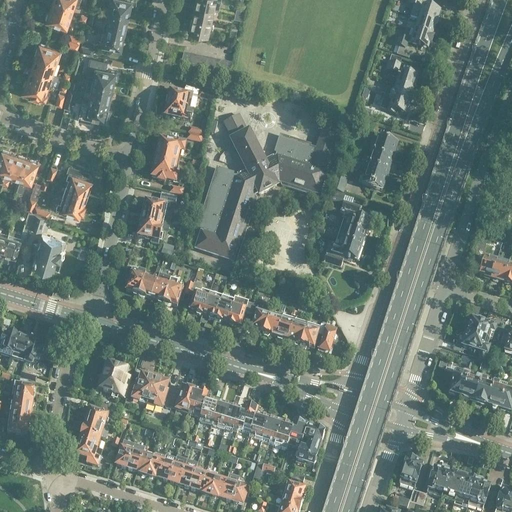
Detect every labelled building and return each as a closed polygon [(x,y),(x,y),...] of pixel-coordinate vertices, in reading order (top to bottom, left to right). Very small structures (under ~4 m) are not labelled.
[(52,0),(49,10),(71,17),(73,12),(71,11),(73,5),(59,0),(52,0)] [(109,0),(108,8),(128,13),(131,1),(127,0),(109,0)] [(195,0),(194,5),(214,9),(219,11),(220,0),(195,0)] [(410,17),(417,19),(435,25),(439,13),(419,6),(421,0),(419,0),(409,0),(409,3),(414,5),(410,17)] [(194,5),(191,18),(211,23),(214,9),(194,5)] [(105,20),(125,25),(128,13),(108,8),(105,20)] [(71,17),(49,10),(46,20),(58,24),(57,30),(65,33),(67,27),(68,28),(71,17)] [(213,24),(211,23),(191,18),(188,32),(208,36),(209,29),(212,30),(213,24)] [(435,25),(417,19),(415,26),(408,24),(406,29),(431,37),(435,25)] [(105,20),(102,32),(123,37),(125,25),(105,20)] [(433,38),(431,37),(406,29),(403,40),(397,38),(395,45),(400,47),(397,55),(408,59),(411,52),(404,50),(405,48),(405,49),(407,43),(427,49),(428,45),(430,45),(433,38)] [(123,37),(102,32),(100,44),(120,49),(123,37)] [(69,34),(67,40),(79,44),(81,37),(69,34)] [(79,44),(67,40),(65,47),(77,50),(79,44)] [(34,55),(35,55),(57,63),(61,51),(39,43),(38,47),(37,47),(34,55)] [(80,52),(92,55),(94,48),(81,46),(80,52)] [(181,65),(187,66),(189,54),(184,53),(181,65)] [(187,66),(193,67),(196,56),(189,54),(187,66)] [(33,67),(53,74),(57,63),(35,55),(32,63),(34,63),(33,67)] [(202,57),(196,56),(193,67),(199,69),(202,57)] [(208,58),(202,57),(199,69),(205,70),(208,58)] [(205,70),(212,71),(214,60),(208,58),(205,70)] [(90,59),(86,78),(88,79),(93,80),(112,84),(115,72),(104,70),(106,62),(90,59)] [(212,71),(217,73),(220,61),(214,60),(212,71)] [(217,73),(223,74),(226,62),(220,61),(217,73)] [(226,62),(223,74),(230,75),(233,64),(226,62)] [(395,86),(413,92),(417,80),(397,73),(399,67),(389,64),(387,70),(393,72),(391,77),(397,79),(395,86)] [(30,75),(29,79),(49,86),(53,74),(33,67),(31,67),(28,74),(30,75)] [(49,86),(29,79),(27,79),(23,91),(30,93),(29,96),(47,102),(49,94),(47,93),(49,86)] [(87,86),(86,91),(110,96),(112,84),(93,80),(88,79),(87,86)] [(70,87),(76,89),(78,82),(71,81),(70,87)] [(384,95),(410,104),(413,92),(395,86),(393,92),(386,90),(385,94),(381,93),(382,90),(376,88),(375,93),(380,94),(380,95),(383,96),(384,95)] [(67,98),(73,100),(75,90),(70,89),(67,98)] [(59,93),(55,105),(62,106),(65,95),(64,95),(65,92),(59,90),(59,93)] [(88,104),(107,108),(110,96),(86,91),(85,96),(89,97),(88,104)] [(170,92),(167,104),(188,109),(193,110),(194,110),(197,97),(188,95),(175,92),(175,93),(170,92)] [(198,98),(212,102),(214,97),(200,92),(198,98)] [(410,104),(384,95),(383,101),(389,103),(386,111),(394,114),(395,112),(406,116),(410,104)] [(73,100),(67,98),(64,107),(70,109),(73,100)] [(107,108),(88,104),(86,110),(80,109),(79,114),(104,120),(107,108)] [(167,104),(164,116),(170,118),(183,121),(183,120),(191,122),(193,110),(188,109),(167,104)] [(357,116),(368,120),(371,111),(359,108),(357,116)] [(281,185),(318,197),(338,135),(322,130),(316,150),(310,148),(311,146),(280,136),(275,153),(277,154),(276,158),(273,157),(264,161),(249,133),(248,133),(240,116),(224,124),(233,141),(232,141),(247,170),(238,175),(237,178),(233,177),(234,174),(217,169),(197,229),(205,231),(204,235),(202,235),(198,249),(235,261),(255,199),(253,195),(257,193),(259,195),(276,187),(275,184),(279,182),(281,185)] [(353,126),(365,130),(368,122),(355,118),(353,126)] [(188,134),(203,137),(204,131),(189,128),(188,134)] [(203,137),(188,134),(187,140),(202,143),(203,137)] [(158,144),(156,153),(157,153),(179,157),(180,151),(183,152),(185,141),(176,139),(175,144),(160,140),(159,144),(158,144)] [(371,155),(391,161),(396,146),(378,140),(374,152),(372,152),(371,155)] [(0,171),(6,174),(13,154),(1,150),(0,154),(0,171)] [(154,165),(176,170),(179,157),(157,153),(154,165)] [(25,158),(13,154),(6,174),(18,178),(25,158)] [(367,167),(387,174),(391,161),(371,155),(367,167)] [(18,178),(14,190),(22,193),(26,184),(24,183),(25,180),(29,182),(36,162),(25,158),(18,178)] [(68,186),(86,192),(90,180),(87,179),(90,173),(69,165),(67,173),(65,178),(70,180),(68,186)] [(176,170),(154,165),(151,178),(158,179),(158,182),(164,183),(165,181),(179,185),(180,178),(174,176),(175,170),(176,170)] [(47,179),(53,181),(57,168),(51,166),(47,179)] [(387,174),(367,167),(366,170),(368,171),(363,185),(381,191),(387,174)] [(331,190),(343,194),(347,178),(336,175),(331,190)] [(26,210),(32,212),(34,206),(42,185),(35,183),(26,210)] [(68,186),(64,198),(82,204),(86,192),(68,186)] [(169,194),(183,196),(184,190),(171,187),(169,194)] [(331,203),(342,206),(345,196),(334,193),(331,203)] [(143,214),(164,218),(166,208),(169,209),(171,204),(176,205),(177,198),(161,194),(160,201),(159,205),(145,202),(143,214)] [(82,204),(64,198),(62,204),(57,203),(55,208),(78,216),(80,212),(82,213),(84,205),(82,204)] [(340,228),(365,236),(367,229),(369,230),(371,226),(370,225),(369,224),(369,223),(360,220),(361,217),(358,216),(360,208),(344,203),(340,214),(345,215),(340,228)] [(34,206),(32,212),(48,218),(50,211),(34,206)] [(24,224),(30,225),(34,215),(28,213),(24,224)] [(34,215),(30,225),(30,226),(29,228),(42,232),(46,218),(34,214),(34,215)] [(143,214),(140,225),(162,230),(162,231),(168,232),(171,220),(164,218),(143,214)] [(140,225),(137,237),(151,240),(150,245),(159,247),(160,242),(165,243),(168,232),(162,231),(162,230),(140,225)] [(365,236),(340,228),(336,241),(361,249),(365,236)] [(1,230),(0,229),(0,253),(2,254),(8,233),(0,231),(1,230)] [(316,229),(314,235),(322,238),(324,232),(316,229)] [(8,233),(2,254),(9,256),(10,255),(15,256),(22,233),(10,230),(8,233)] [(35,244),(32,253),(36,254),(32,265),(33,265),(34,264),(43,267),(42,268),(52,271),(56,259),(60,260),(61,258),(62,258),(63,257),(64,256),(64,255),(63,254),(63,253),(62,252),(65,243),(41,235),(38,245),(35,244)] [(361,249),(336,241),(332,254),(327,253),(324,263),(341,269),(343,262),(346,263),(347,261),(356,264),(356,263),(358,263),(360,259),(359,258),(358,258),(361,249)] [(172,250),(164,247),(164,249),(159,248),(157,255),(178,262),(180,256),(173,254),(173,252),(171,251),(172,250)] [(132,258),(139,260),(141,251),(135,249),(132,258)] [(479,276),(491,280),(497,261),(482,257),(478,271),(480,271),(479,276)] [(504,263),(497,261),(491,280),(503,284),(508,265),(510,261),(505,260),(504,263)] [(511,266),(508,265),(503,284),(511,286),(511,266)] [(125,274),(125,279),(125,285),(127,286),(125,292),(131,294),(133,297),(137,298),(145,274),(127,268),(125,274)] [(145,274),(137,298),(143,300),(147,299),(151,300),(159,274),(160,270),(160,268),(157,268),(157,269),(155,275),(154,275),(153,277),(145,274)] [(159,274),(151,300),(163,304),(170,282),(171,278),(159,274)] [(170,282),(163,304),(176,308),(181,295),(184,296),(184,295),(190,296),(193,284),(188,283),(186,288),(183,287),(183,288),(177,286),(178,284),(170,282)] [(189,312),(202,316),(208,296),(209,294),(202,292),(203,290),(203,288),(203,287),(202,286),(201,285),(197,284),(196,284),(194,284),(190,297),(193,298),(189,312)] [(221,298),(214,320),(227,324),(235,299),(234,299),(222,295),(221,298)] [(208,296),(202,316),(214,320),(221,298),(214,296),(213,297),(208,296)] [(235,299),(227,324),(240,328),(245,313),(251,315),(254,305),(248,304),(248,303),(235,299)] [(262,304),(255,302),(254,305),(251,315),(255,316),(250,330),(255,332),(255,333),(263,335),(270,313),(260,310),(262,304)] [(270,313),(263,335),(271,338),(272,337),(276,338),(283,317),(286,307),(281,305),(278,316),(270,313)] [(276,338),(288,342),(294,321),(283,317),(276,338)] [(466,334),(488,340),(490,333),(494,334),(496,328),(471,320),(466,334)] [(294,321),(288,342),(293,343),(292,345),(300,347),(307,325),(294,321)] [(320,329),(307,325),(300,347),(309,350),(309,349),(313,350),(318,335),(322,336),(325,326),(321,325),(320,329)] [(325,326),(322,336),(317,354),(328,357),(336,330),(325,327),(325,326)] [(501,345),(506,346),(510,333),(506,331),(501,345)] [(0,350),(0,356),(12,360),(19,337),(6,333),(0,350)] [(488,340),(466,334),(462,347),(476,352),(473,359),(488,364),(491,356),(488,355),(489,350),(485,348),(488,340)] [(12,360),(24,364),(31,341),(19,337),(12,360)] [(31,341),(24,364),(37,368),(44,345),(31,341)] [(449,394),(462,399),(469,377),(474,361),(463,357),(461,363),(468,365),(466,370),(464,369),(462,375),(456,373),(449,394)] [(100,391),(124,399),(130,379),(124,377),(126,372),(124,369),(121,368),(118,369),(114,368),(113,365),(109,364),(107,365),(99,389),(100,391)] [(20,379),(35,383),(37,377),(22,373),(20,379)] [(131,401),(147,406),(154,380),(153,378),(149,377),(147,378),(141,376),(138,384),(136,384),(136,386),(130,384),(127,394),(133,396),(131,401)] [(474,403),(482,380),(477,378),(476,379),(469,377),(462,399),(474,402),(474,403)] [(154,380),(147,406),(163,411),(164,409),(170,411),(170,409),(175,411),(179,400),(174,398),(166,396),(167,393),(166,393),(168,385),(162,382),(161,381),(157,379),(156,380),(154,380)] [(482,380),(474,403),(487,407),(494,384),(494,383),(493,385),(486,383),(487,381),(482,380)] [(11,382),(10,390),(15,390),(15,391),(14,398),(33,401),(34,388),(27,387),(27,384),(20,383),(11,382)] [(487,406),(499,410),(506,389),(508,384),(499,382),(498,385),(494,384),(487,407),(487,406)] [(175,411),(188,415),(195,392),(194,392),(193,390),(189,389),(188,390),(182,388),(179,400),(175,411)] [(511,391),(506,389),(499,410),(511,414),(511,413),(511,391)] [(195,392),(188,415),(200,419),(207,397),(207,396),(206,396),(207,394),(201,392),(201,394),(195,392)] [(199,423),(211,427),(218,405),(211,402),(211,400),(210,398),(207,397),(200,419),(199,423)] [(33,401),(14,398),(13,406),(11,405),(11,410),(32,413),(32,409),(32,408),(33,401)] [(218,405),(211,427),(224,431),(231,409),(218,405)] [(231,409),(224,431),(231,433),(236,435),(238,431),(245,409),(242,408),(240,409),(239,411),(231,409)] [(238,431),(250,435),(257,413),(257,412),(256,411),(257,410),(251,408),(250,410),(245,408),(245,409),(238,431)] [(11,415),(10,422),(29,425),(30,418),(31,417),(32,413),(11,410),(10,415),(11,415)] [(86,421),(103,427),(106,420),(111,422),(113,417),(90,410),(86,421)] [(249,439),(261,443),(268,421),(260,418),(261,416),(259,413),(257,413),(250,435),(249,439)] [(83,428),(82,433),(100,439),(103,427),(86,421),(84,428),(83,428)] [(261,443),(273,447),(280,425),(268,421),(261,443)] [(29,425),(10,422),(9,430),(7,429),(6,435),(27,438),(28,425),(29,425)] [(287,446),(299,450),(301,445),(306,428),(301,426),(302,425),(296,423),(295,424),(294,424),(287,446)] [(280,425),(273,447),(285,451),(287,446),(294,424),(291,424),(289,425),(288,427),(280,425)] [(301,445),(318,451),(324,433),(322,433),(322,432),(321,431),(318,430),(316,430),(316,431),(314,430),(313,428),(309,427),(308,428),(306,428),(301,445)] [(144,437),(152,439),(154,433),(146,431),(144,437)] [(81,437),(79,444),(101,451),(102,451),(104,444),(99,442),(100,439),(82,433),(80,437),(81,437)] [(165,443),(173,446),(175,440),(167,438),(165,443)] [(111,446),(117,448),(120,440),(114,439),(111,446)] [(121,448),(115,466),(126,470),(132,451),(134,445),(123,442),(121,448)] [(101,451),(79,444),(75,456),(87,460),(86,464),(98,467),(100,459),(99,459),(101,451)] [(132,451),(126,470),(136,473),(142,455),(144,449),(134,445),(132,451)] [(301,445),(299,450),(296,463),(313,468),(318,451),(301,445)] [(153,458),(147,477),(154,479),(154,478),(158,480),(163,461),(165,456),(155,453),(153,458)] [(142,455),(136,473),(140,474),(140,475),(147,477),(153,458),(142,455)] [(228,463),(243,468),(244,462),(230,458),(228,463)] [(399,486),(414,491),(417,481),(418,481),(421,471),(422,466),(416,464),(416,463),(407,460),(399,486)] [(158,480),(168,483),(174,465),(163,461),(158,480)] [(185,468),(179,488),(183,489),(183,488),(189,490),(195,471),(197,465),(187,461),(185,468)] [(174,465),(168,483),(174,485),(174,486),(179,488),(185,468),(174,465)] [(427,495),(441,499),(449,474),(441,471),(441,472),(435,470),(433,475),(429,485),(430,485),(427,495)] [(189,490),(199,493),(205,475),(195,471),(189,490)] [(206,471),(205,475),(199,493),(203,494),(202,495),(210,497),(216,478),(217,474),(206,471)] [(267,474),(261,472),(258,481),(264,483),(266,478),(271,480),(273,476),(267,474)] [(441,499),(454,503),(463,477),(450,473),(450,474),(449,474),(441,499)] [(291,479),(303,483),(304,477),(292,474),(291,479)] [(227,481),(221,500),(231,503),(237,485),(239,478),(228,475),(227,481)] [(454,503),(467,507),(475,482),(476,482),(463,477),(454,503)] [(216,478),(210,497),(217,500),(217,499),(221,500),(227,481),(216,478)] [(475,482),(467,507),(481,511),(482,511),(485,503),(486,503),(489,493),(490,487),(484,485),(475,482)] [(237,485),(231,503),(242,506),(248,488),(237,485)] [(283,497),(302,503),(305,495),(303,495),(304,490),(287,485),(283,497)] [(511,511),(511,493),(509,493),(503,491),(501,496),(500,496),(496,508),(497,508),(495,511),(511,511)] [(410,504),(416,506),(420,494),(413,492),(410,504)] [(420,494),(416,506),(423,508),(427,496),(420,494)] [(279,508),(293,511),(299,511),(302,503),(283,497),(279,508)] [(396,507),(406,510),(407,510),(409,502),(399,499),(396,507)] [(261,501),(258,511),(264,511),(266,506),(267,503),(261,501)]
